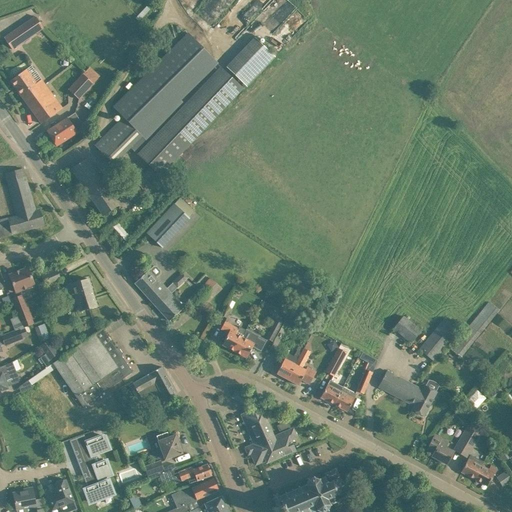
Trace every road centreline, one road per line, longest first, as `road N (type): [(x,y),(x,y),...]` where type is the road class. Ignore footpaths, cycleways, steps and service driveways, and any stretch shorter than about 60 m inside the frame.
road 1 (residential): [(497,511),(243,378),(195,392)]
road 2 (track): [(168,0),(104,122),(46,175)]
road 3 (secondary): [(195,392),(79,224)]
road 4 (secondary): [(79,224),(0,108)]
road 5 (secondary): [(246,511),(195,392)]
